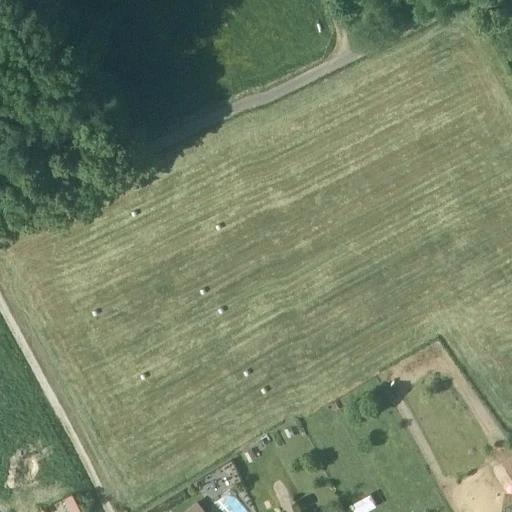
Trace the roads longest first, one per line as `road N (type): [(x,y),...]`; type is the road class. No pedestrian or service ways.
road 1 (track): [(0,236),(475,2)]
road 2 (track): [(0,320),(103,511)]
